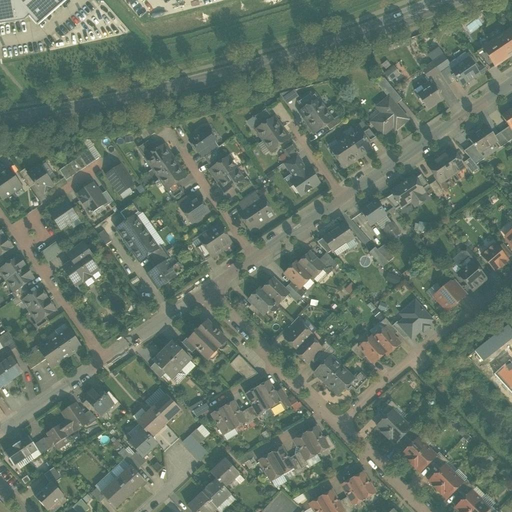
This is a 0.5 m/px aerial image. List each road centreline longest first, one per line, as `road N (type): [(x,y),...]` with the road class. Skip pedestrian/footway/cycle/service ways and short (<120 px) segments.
road 1 (secondary): [(449,0),(170,90),(0,121)]
road 2 (residential): [(338,422),(511,278)]
road 3 (residential): [(342,198),(511,82)]
road 4 (residential): [(205,292),(338,422)]
road 5 (residential): [(104,361),(13,230)]
road 6 (residential): [(253,258),(181,151)]
road 7 (residential): [(338,422),(429,511)]
road 8 (residential): [(0,433),(104,361)]
road 9 (residential): [(104,361),(205,292)]
